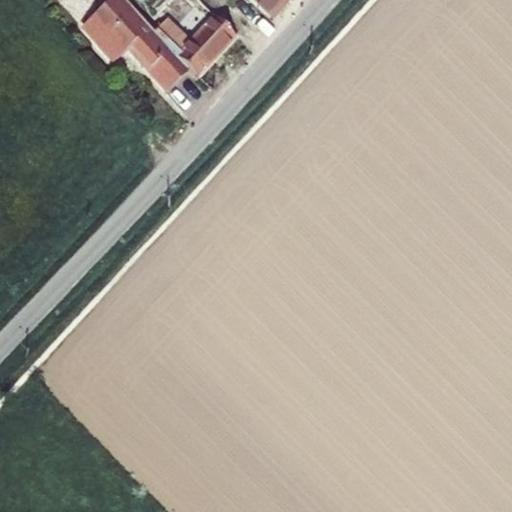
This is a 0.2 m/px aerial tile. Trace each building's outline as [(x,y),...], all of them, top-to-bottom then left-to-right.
[(115,46),(147,14),(134,0),(108,0),(107,1),(112,8),(94,24),(115,46)] [(252,0),(272,18),(285,6),(279,0),(252,0)] [(287,9),(294,0),(279,0),(285,6),(287,9)] [(287,9),(285,6),(272,18),(276,21),(287,9)] [(123,64),(134,54),(143,46),(160,64),(155,69),(175,91),(199,68),(187,56),(189,53),(185,48),(164,29),(147,14),(115,46),(111,51),(123,64)] [(199,68),(209,78),(245,36),(222,15),(194,46),(169,23),(164,29),(185,48),(189,53),(187,56),(199,68)] [(115,46),(94,24),(90,29),(111,51),(115,46)] [(143,46),(134,54),(172,94),(175,91),(155,69),(160,64),(143,46)]
